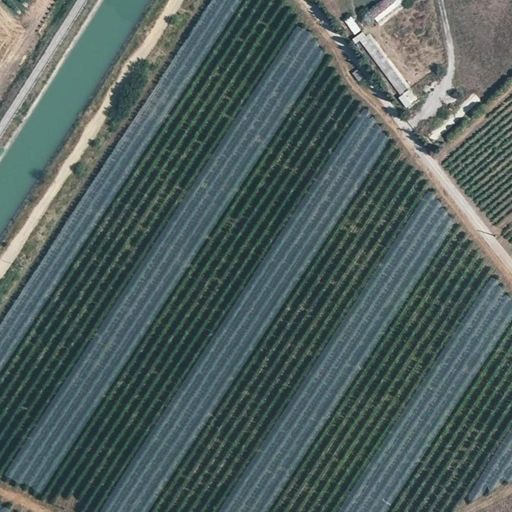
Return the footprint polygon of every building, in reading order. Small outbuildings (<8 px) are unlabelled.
[(377,25),(408,6),(403,0),(384,0),(368,10),(377,25)] [(352,16),(344,20),(353,35),(360,31),(352,16)] [(406,110),(417,102),(367,29),(355,37),(406,110)] [(357,69),(351,73),(357,82),(363,77),(357,69)] [(440,140),(479,98),(471,91),(433,133),(440,140)]
